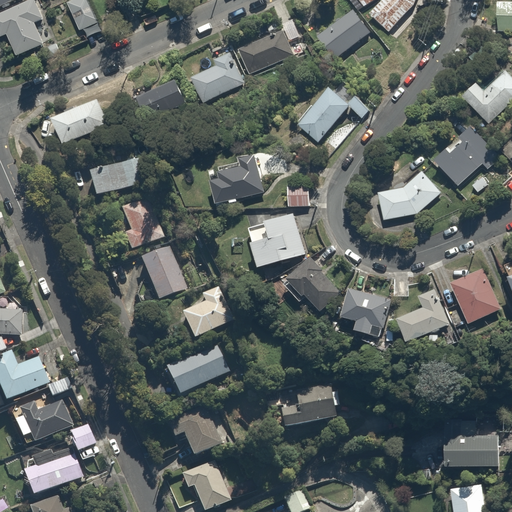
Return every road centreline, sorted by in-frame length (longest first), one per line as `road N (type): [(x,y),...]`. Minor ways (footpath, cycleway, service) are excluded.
road 1 (residential): [(460,0),(451,37),(354,168),(339,211),(367,251),(388,255),(511,219)]
road 2 (residential): [(0,159),(155,511)]
road 3 (residential): [(0,108),(247,0)]
